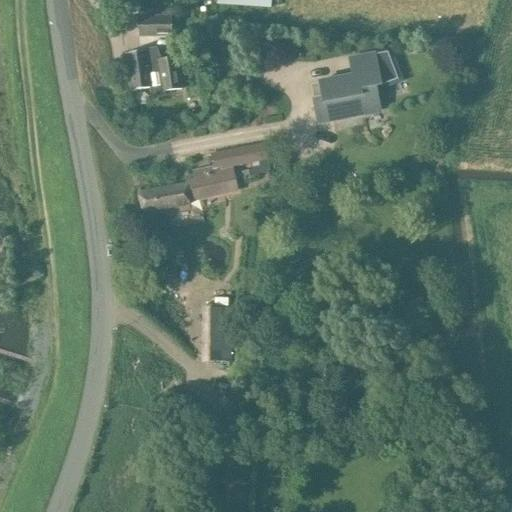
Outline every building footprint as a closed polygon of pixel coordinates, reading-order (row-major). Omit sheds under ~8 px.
[(271,9),(271,0),(216,0),(217,5),(271,9)] [(171,10),(140,9),(139,37),(171,37),(171,30),(171,10)] [(155,50),(124,55),(130,91),(161,87),(162,93),(181,90),(177,57),(156,60),(155,50)] [(313,100),(317,124),(361,115),(360,107),(379,103),(376,87),(381,86),(398,80),(388,53),(375,55),(349,60),(352,77),(319,83),(322,98),(313,100)] [(186,180),(186,185),(139,193),(143,213),(190,204),(189,201),(197,199),(197,202),(237,193),(233,167),(251,163),(254,175),(269,172),(269,160),(270,160),(267,143),(210,154),(212,167),(191,171),(193,178),(186,180)] [(229,308),(209,308),(209,362),(228,363),(229,308)]
